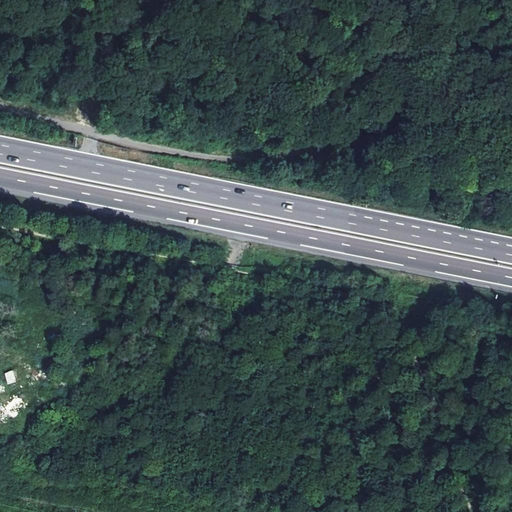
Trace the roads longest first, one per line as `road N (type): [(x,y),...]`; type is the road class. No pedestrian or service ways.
road 1 (unclassified): [(511,148),(415,122),(303,160),(204,158),(0,105)]
road 2 (motorway): [(511,251),(0,149)]
road 3 (motorway): [(0,176),(511,277)]
road 4 (track): [(230,269),(0,226)]
